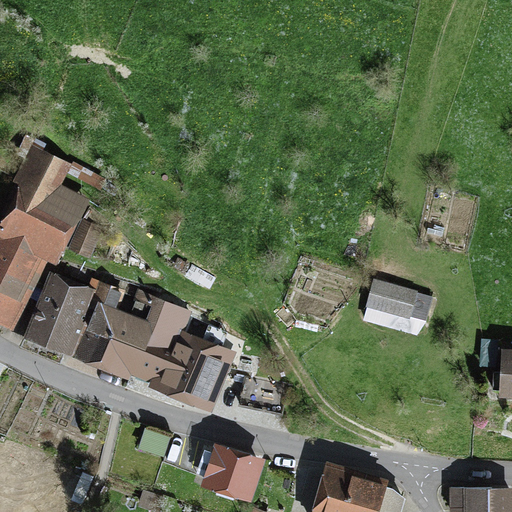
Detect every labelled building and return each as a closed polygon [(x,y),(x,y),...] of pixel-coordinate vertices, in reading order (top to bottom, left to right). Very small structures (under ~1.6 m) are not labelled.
[(0,313),(13,320),(5,337),(20,345),(61,261),(53,256),(79,206),(29,181),(5,226),(0,223),(0,313)] [(83,219),(70,248),(89,256),(102,226),(83,219)] [(87,297),(67,289),(70,280),(56,274),(23,347),(60,362),(66,350),(71,352),(74,346),(99,282),(93,279),(97,270),(68,261),(63,272),(92,283),(87,297)] [(74,346),(131,369),(125,383),(127,384),(133,370),(143,348),(145,350),(164,301),(145,293),(144,296),(142,295),(131,323),(109,314),(120,291),(99,282),(74,346)] [(429,297),(375,282),(369,303),(423,318),(429,297)] [(191,311),(164,301),(145,350),(143,348),(133,370),(127,384),(153,395),(159,380),(163,382),(163,380),(206,397),(218,367),(231,372),(239,353),(206,339),(201,352),(171,339),(174,330),(179,333),(186,316),(189,317),(191,311)] [(511,352),(506,353),(503,391),(511,391),(511,352)] [(240,404),(281,413),(287,387),(246,375),(240,404)] [(168,436),(146,429),(141,446),(162,453),(168,436)] [(207,481),(248,494),(259,461),(219,449),(207,481)] [(0,511),(48,511),(57,492),(4,471),(6,467),(0,464),(0,511)] [(392,489),(326,469),(313,511),(312,511),(399,511),(403,498),(392,489)] [(507,511),(508,495),(465,495),(465,487),(451,487),(452,511),(465,511),(507,511)]
